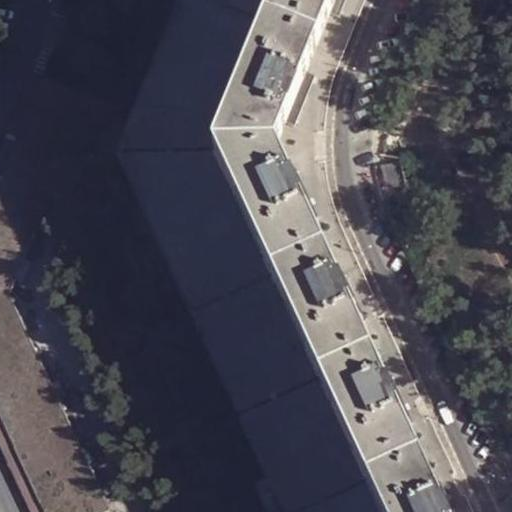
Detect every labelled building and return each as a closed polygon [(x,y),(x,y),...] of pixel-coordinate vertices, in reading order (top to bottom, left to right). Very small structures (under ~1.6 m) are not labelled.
[(179,0),(117,151),(270,482),(283,510),(284,511),(384,511),(371,482),(321,375),(274,272),(218,150),(269,26),(279,0),(179,0)] [(279,0),(269,26),(321,47),(333,16),(339,0),(279,0)] [(350,0),(339,0),(333,16),(343,19),(350,0)] [(218,150),(278,148),(288,126),(309,75),(321,47),(269,26),(218,150)] [(319,78),(309,75),(288,126),(297,130),(319,78)] [(0,167),(0,199),(24,139),(48,81),(43,79),(36,77),(0,167)] [(48,81),(24,139),(74,157),(93,166),(116,108),(48,81)] [(108,511),(115,509),(19,295),(74,157),(24,139),(0,199),(0,399),(50,511),(108,511)] [(274,272),(325,250),(311,223),(289,174),(278,148),(218,150),(274,272)] [(390,190),(409,185),(405,166),(387,171),(390,190)] [(300,169),(289,174),(311,223),(323,219),(300,169)] [(321,375),(371,352),(360,325),(337,277),(325,250),(274,272),(321,375)] [(346,271),(337,277),(360,325),(369,321),(346,271)] [(371,482),(421,458),(408,429),(385,379),(371,352),(321,375),(371,482)] [(393,374),(385,379),(408,429),(416,425),(393,374)] [(50,511),(0,399),(0,427),(38,511),(50,511)] [(384,511),(445,511),(435,489),(421,458),(371,482),(384,511)] [(458,511),(445,484),(435,489),(445,511),(458,511)]
